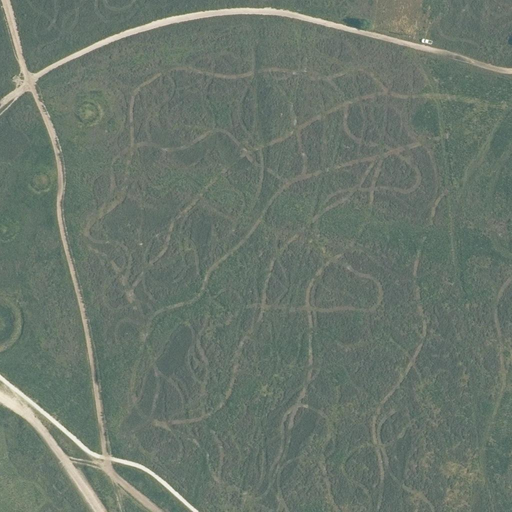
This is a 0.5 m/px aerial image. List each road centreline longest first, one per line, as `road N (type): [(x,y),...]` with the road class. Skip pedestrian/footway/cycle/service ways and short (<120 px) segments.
road 1 (unknown): [(111,473),(63,239),(59,153),(5,0)]
road 2 (track): [(97,511),(43,431),(0,399)]
